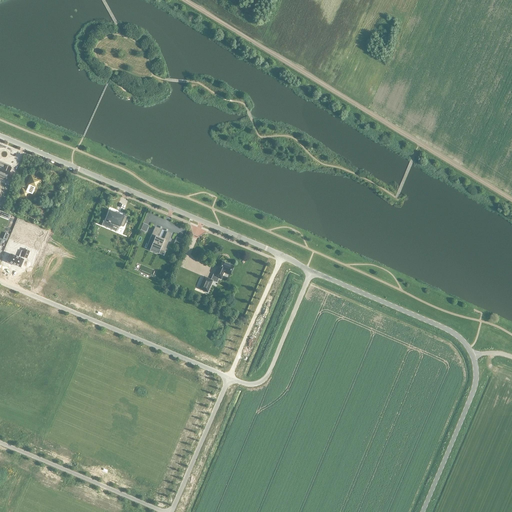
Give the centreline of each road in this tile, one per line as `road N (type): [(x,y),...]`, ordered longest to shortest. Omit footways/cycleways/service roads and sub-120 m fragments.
road 1 (track): [(182,0),(511,201)]
road 2 (residential): [(281,256),(0,135)]
road 3 (residential): [(0,282),(229,377)]
road 4 (residential): [(472,355),(452,331),(311,270)]
road 5 (residential): [(164,511),(0,443)]
road 6 (residential): [(422,511),(475,383),(472,355)]
road 7 (unclassified): [(229,377),(248,384),(268,374),(311,270)]
road 8 (residential): [(229,377),(171,511)]
road 9 (residential): [(281,256),(229,377)]
